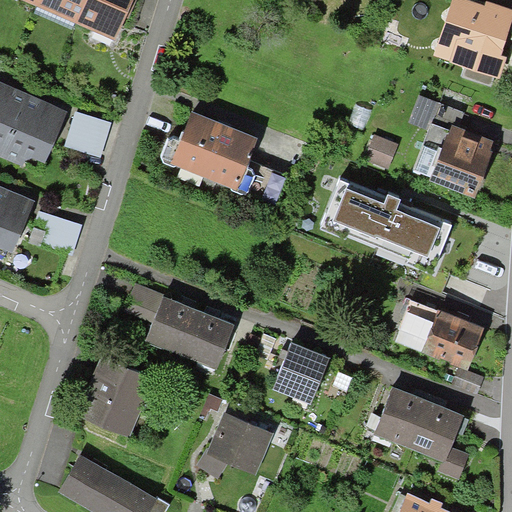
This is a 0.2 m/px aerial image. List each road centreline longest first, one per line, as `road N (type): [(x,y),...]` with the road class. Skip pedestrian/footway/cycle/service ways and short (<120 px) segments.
road 1 (residential): [(170,0),(71,318)]
road 2 (residential): [(71,318),(10,504)]
